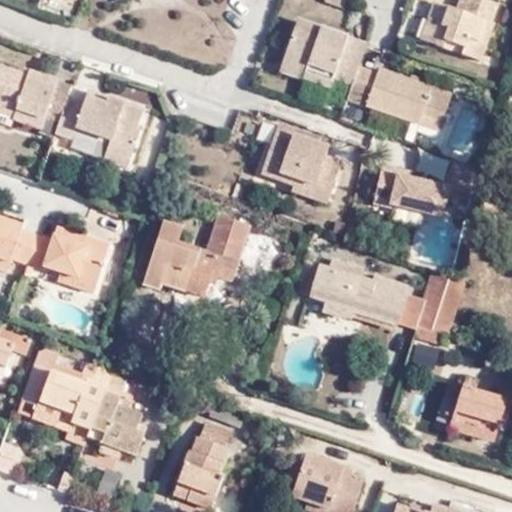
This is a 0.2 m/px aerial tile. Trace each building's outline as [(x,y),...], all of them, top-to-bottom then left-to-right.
[(480,57),(498,2),(491,0),(465,0),(463,9),(453,6),(436,0),(430,0),(417,34),(441,42),(444,36),(459,41),(456,47),(480,57)] [(455,0),(453,6),(463,9),(465,0),(455,0)] [(511,23),(511,21),(511,7),(506,5),(501,20),(511,23)] [(364,40),(365,37),(296,14),(279,64),(301,72),(304,66),(313,69),(312,73),(330,79),(332,74),(349,79),(356,62),(364,40)] [(349,79),(343,96),(416,121),(420,110),(440,116),(447,89),(378,64),(375,68),(356,62),(349,79)] [(58,93),(62,80),(47,76),(48,68),(32,64),(29,73),(0,63),(0,100),(5,102),(2,114),(48,126),(58,93)] [(77,81),(75,89),(97,95),(100,88),(77,81)] [(483,93),(493,95),(496,86),(486,83),(483,93)] [(58,93),(48,126),(63,131),(67,121),(101,130),(97,142),(123,148),(132,119),(129,117),(134,99),(100,88),(97,95),(75,89),(73,96),(58,93)] [(273,124),(258,172),(290,184),(287,189),(321,202),(339,163),(322,158),(325,149),(314,145),(316,139),(295,130),(294,132),(273,124)] [(123,148),(97,142),(94,150),(120,159),(123,148)] [(473,167),(454,161),(449,174),(469,181),(473,167)] [(394,176),(396,169),(377,165),(368,202),(387,206),(388,204),(436,215),(444,187),(409,180),(394,176)] [(409,171),(396,169),(394,176),(409,180),(409,171)] [(27,224),(28,220),(0,212),(0,255),(13,259),(29,264),(39,229),(27,224)] [(209,271),(218,274),(231,278),(249,223),(218,213),(206,246),(178,238),(183,224),(161,217),(141,279),(156,285),(159,278),(176,284),(202,292),(206,282),(209,271)] [(74,237),(78,224),(60,218),(55,231),(74,237)] [(39,229),(29,264),(44,269),(46,261),(77,270),(74,278),(97,286),(111,235),(78,224),(74,237),(55,231),(55,233),(39,229)] [(0,255),(0,266),(10,269),(13,259),(0,255)] [(317,265),(316,271),(310,295),(326,299),(323,310),(350,318),(353,311),(396,324),(398,317),(406,292),(408,284),(374,275),(373,280),(360,276),(362,266),(330,259),(327,267),(317,265)] [(310,295),(316,271),(307,269),(302,292),(310,295)] [(443,299),(449,275),(431,270),(425,292),(443,299)] [(214,285),(218,274),(209,271),(206,282),(214,285)] [(443,329),(450,331),(464,280),(449,275),(443,299),(436,327),(443,329)] [(202,292),(176,284),(173,292),(200,300),(202,292)] [(421,297),(406,292),(398,317),(413,323),(421,297)] [(439,340),(443,329),(436,327),(443,299),(425,292),(413,331),(439,340)] [(33,354),(39,335),(5,324),(2,334),(0,333),(0,360),(13,364),(20,350),(33,354)] [(109,377),(89,369),(87,376),(52,365),(60,343),(43,338),(35,360),(32,359),(23,386),(42,393),(76,406),(70,422),(67,429),(88,436),(91,429),(95,416),(107,383),(109,377)] [(438,350),(416,344),(410,366),(433,372),(438,350)] [(114,362),(94,354),(89,369),(109,377),(114,362)] [(476,375),(463,371),(448,423),(491,438),(494,429),(501,431),(511,398),(511,363),(503,361),(494,391),(474,386),(476,375)] [(130,368),(114,362),(109,377),(107,383),(121,388),(130,368)] [(121,388),(107,383),(95,416),(111,421),(107,434),(118,438),(141,445),(148,424),(138,420),(143,406),(131,401),(134,392),(121,388)] [(36,410),(70,422),(76,406),(42,393),(36,410)] [(239,407),(213,397),(209,408),(234,417),(239,407)] [(111,421),(95,416),(91,429),(107,434),(111,421)] [(202,432),(226,439),(229,426),(206,419),(202,432)] [(229,440),(226,439),(202,432),(199,431),(195,442),(190,440),(180,476),(194,481),(191,493),(215,499),(221,476),(219,475),(229,440)] [(114,448),(118,438),(107,434),(102,444),(114,448)] [(312,498),(356,511),(357,511),(369,472),(310,455),(307,466),(295,463),(290,478),(302,482),(298,494),(312,498)] [(105,469),(101,492),(115,494),(119,472),(105,469)] [(176,488),(191,493),(194,481),(180,476),(176,488)] [(225,484),(214,511),(213,511),(238,511),(246,493),(225,484)] [(321,511),(356,511),(312,498),(309,509),(321,511)] [(453,511),(457,504),(437,498),(434,509),(402,499),(398,511),(453,511)]
